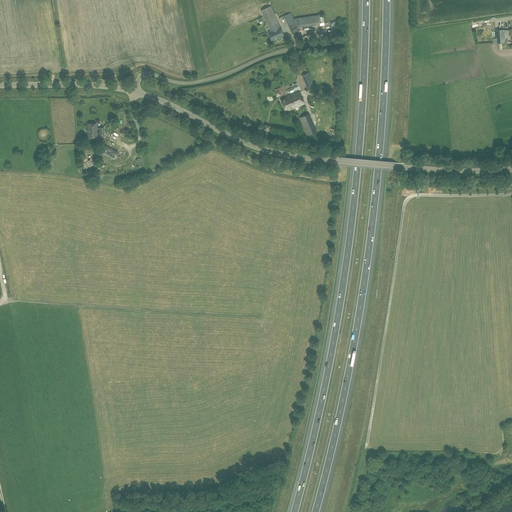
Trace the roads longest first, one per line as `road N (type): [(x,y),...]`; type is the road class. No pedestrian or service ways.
road 1 (unclassified): [(511,169),(285,154),(121,89),(0,85)]
road 2 (motorway): [(365,0),(346,255),(293,511)]
road 3 (motorway): [(315,511),(367,262),(387,0)]
